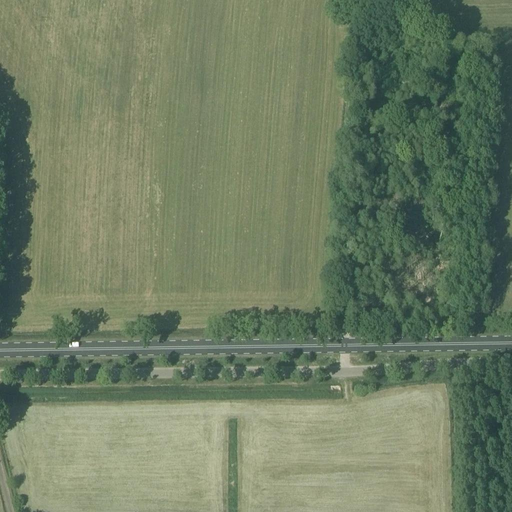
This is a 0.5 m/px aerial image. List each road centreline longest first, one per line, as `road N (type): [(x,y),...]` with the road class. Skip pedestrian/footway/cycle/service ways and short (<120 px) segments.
road 1 (unclassified): [(511,364),(0,376)]
road 2 (primary): [(0,350),(511,344)]
